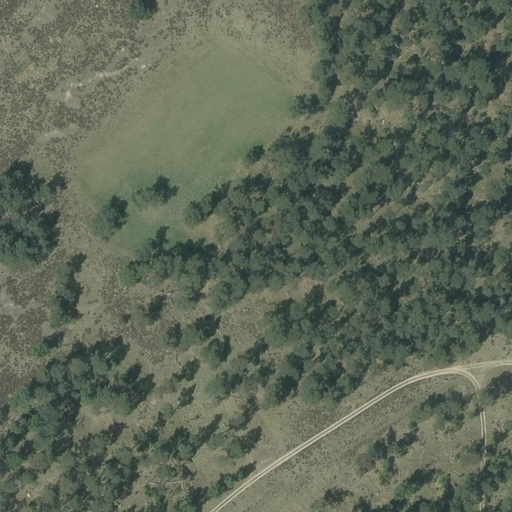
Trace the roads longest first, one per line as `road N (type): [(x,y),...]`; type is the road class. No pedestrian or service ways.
road 1 (track): [(215,511),(408,382),(511,362)]
road 2 (unknown): [(479,511),(475,395),(451,371)]
